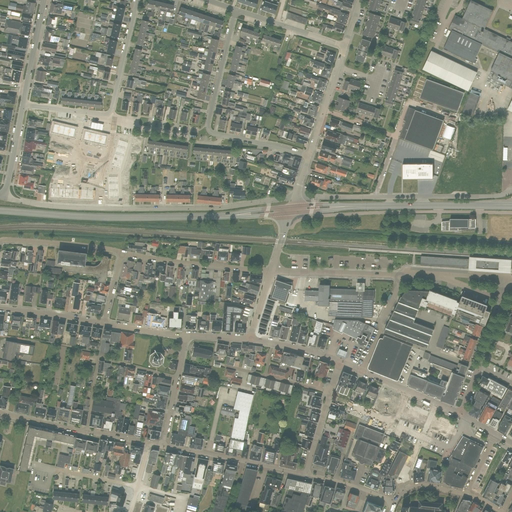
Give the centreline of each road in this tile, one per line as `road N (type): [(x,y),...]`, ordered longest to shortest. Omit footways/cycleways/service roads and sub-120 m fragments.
road 1 (residential): [(4,193),(26,203),(87,207),(226,207),(295,197)]
road 2 (primary): [(236,214),(0,210)]
road 3 (unclassified): [(295,197),(511,191)]
road 4 (residential): [(272,270),(122,252)]
road 5 (residential): [(162,445),(305,474)]
road 6 (primary): [(344,206),(486,205)]
road 7 (residential): [(400,276),(272,270)]
road 8 (residential): [(205,131),(236,9)]
road 9 (residential): [(0,241),(122,252)]
